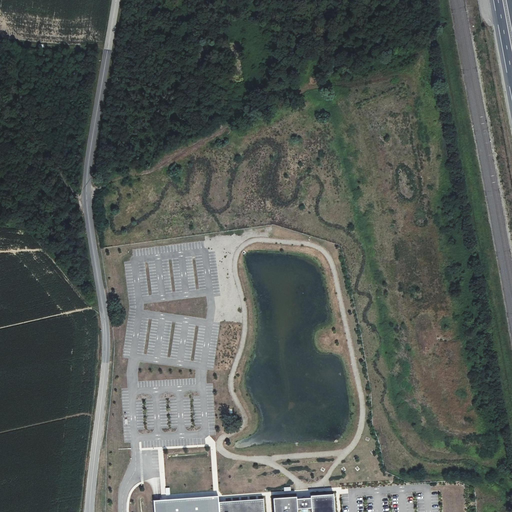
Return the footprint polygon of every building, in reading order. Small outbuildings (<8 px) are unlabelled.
[(334,511),(334,494),(310,495),(310,497),(310,511),(334,511)] [(220,511),(220,501),(220,496),(156,500),(157,511),(220,511)] [(296,496),(273,498),(274,511),(296,511),(296,498),(296,496)] [(310,511),(310,497),(296,498),(296,511),(310,511)] [(263,511),(263,500),(220,501),(220,511),(263,511)]
